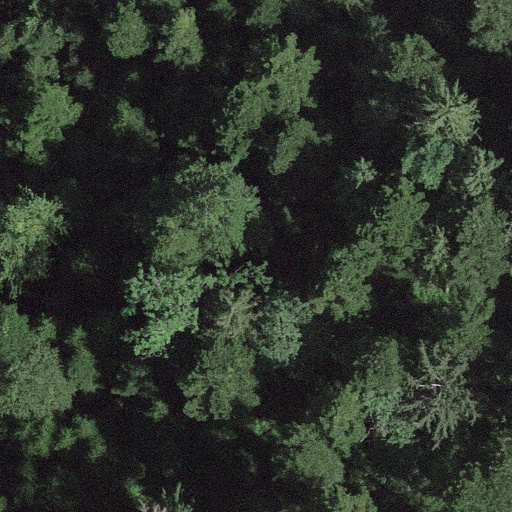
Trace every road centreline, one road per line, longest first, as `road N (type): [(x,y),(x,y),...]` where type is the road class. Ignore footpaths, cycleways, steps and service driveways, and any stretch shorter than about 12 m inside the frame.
road 1 (track): [(122,511),(309,415),(511,330)]
road 2 (track): [(0,229),(208,284),(396,378)]
